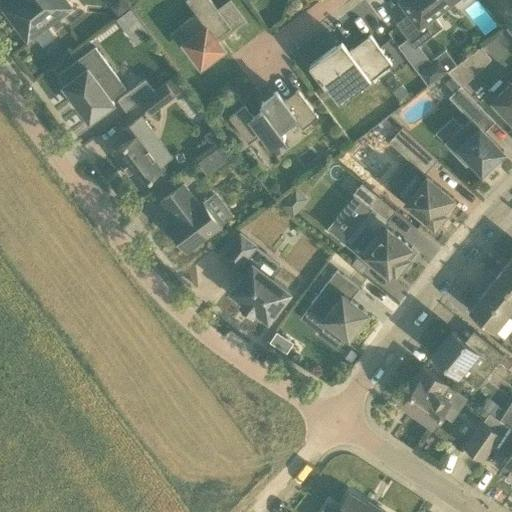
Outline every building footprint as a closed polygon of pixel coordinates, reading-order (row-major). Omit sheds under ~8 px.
[(68,6),(63,0),(20,0),(20,3),(17,2),(8,10),(28,37),(68,6)] [(210,61),(219,54),(217,51),(224,47),(216,37),(231,26),(211,0),(187,0),(196,12),(179,25),(189,38),(185,41),(202,64),(208,59),(210,61)] [(434,15),(438,11),(453,0),(400,0),(409,12),(396,22),(415,46),(442,26),(434,15)] [(392,63),(382,50),(370,34),(349,50),(342,55),(335,45),(310,65),(326,87),(328,85),(341,102),(392,63)] [(463,84),(491,57),(482,45),(450,69),(463,84)] [(63,84),(90,120),(115,101),(112,97),(126,87),(95,46),(59,73),(66,82),(63,84)] [(420,69),(429,81),(446,67),(438,56),(420,69)] [(461,84),(452,74),(444,81),(453,91),(461,84)] [(172,76),(154,90),(140,100),(150,113),(182,89),(172,76)] [(126,110),(140,100),(154,90),(145,78),(118,99),(126,110)] [(511,81),(493,100),(511,119),(511,81)] [(485,130),(496,119),(461,84),(453,91),(449,96),(470,118),(463,125),(462,124),(444,141),(467,165),(472,160),(485,173),(494,165),(491,162),(504,150),(485,130)] [(318,116),(298,89),(284,100),(276,90),(262,101),(265,106),(253,115),(245,104),(229,116),(249,142),(262,132),(271,144),(286,133),(281,127),(295,117),(302,127),(318,116)] [(169,151),(155,134),(141,114),(122,129),(129,139),(113,151),(139,186),(165,167),(159,159),(169,151)] [(214,125),(202,135),(210,146),(223,137),(214,125)] [(438,158),(417,138),(403,125),(390,140),(425,172),(438,158)] [(207,173),(232,155),(223,143),(199,161),(207,173)] [(435,225),(446,212),(443,210),(454,197),(428,175),(406,201),(435,225)] [(385,223),(387,220),(396,209),(362,181),(353,192),(369,205),(376,211),(365,223),(380,236),(365,254),(389,274),(393,270),(396,272),(409,256),(406,254),(412,246),(388,226),(385,223)] [(199,204),(184,183),(162,199),(177,220),(173,223),(191,247),(221,225),(203,201),(199,204)] [(295,188),(281,206),(295,216),(308,199),(295,188)] [(291,291),(273,277),(282,265),(255,245),(256,244),(241,232),(221,257),(237,269),(244,274),(231,290),(244,300),(241,303),(254,313),(256,310),(269,319),(291,291)] [(511,264),(508,261),(495,277),(511,290),(511,264)] [(349,336),(367,312),(350,299),(359,287),(338,271),(320,294),(335,306),(326,318),(329,320),(326,324),(335,331),(338,328),(349,336)] [(508,314),(511,309),(511,290),(495,277),(482,293),(508,314)] [(495,330),(508,314),(482,293),(469,310),(495,330)] [(485,377),(499,361),(504,355),(482,336),(474,347),(453,329),(433,353),(458,374),(467,363),(485,377)] [(433,423),(450,398),(442,393),(448,383),(424,366),(414,379),(417,382),(403,403),(433,423)] [(505,436),(511,427),(504,422),(487,411),(480,420),(482,422),(465,447),(482,458),(500,433),(505,436)] [(511,474),(511,425),(511,427),(505,436),(500,444),(511,451),(500,467),(511,474)] [(373,507),(349,492),(338,509),(327,501),(320,511),(384,511),(374,506),(373,507)]
